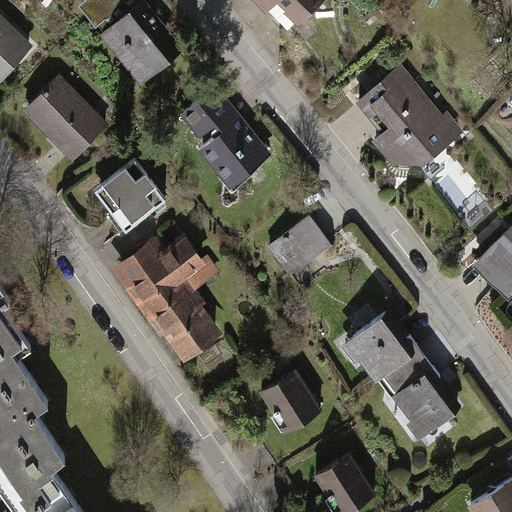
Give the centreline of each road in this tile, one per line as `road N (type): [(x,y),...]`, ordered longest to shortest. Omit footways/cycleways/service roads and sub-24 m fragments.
road 1 (residential): [(511,402),(428,286),(194,0)]
road 2 (residential): [(245,511),(94,288),(0,168)]
